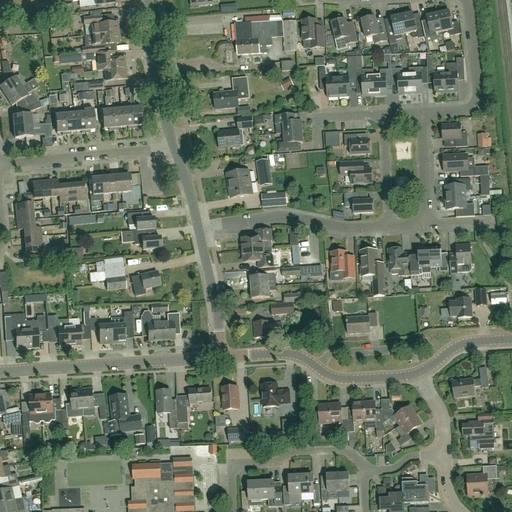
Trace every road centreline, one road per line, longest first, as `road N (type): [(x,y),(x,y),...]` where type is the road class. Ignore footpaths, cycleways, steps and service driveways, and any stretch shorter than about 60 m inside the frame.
road 1 (unclassified): [(0,371),(220,357)]
road 2 (residential): [(233,511),(235,467),(344,450),(365,468)]
road 3 (residential): [(0,164),(173,150)]
road 4 (residential): [(429,110),(463,110),(479,81),(463,0)]
road 5 (unclassified): [(220,357),(198,229)]
road 6 (unclassified): [(173,150),(152,65),(155,30)]
